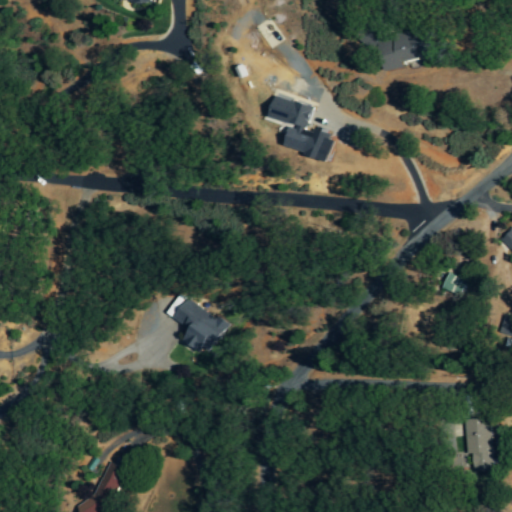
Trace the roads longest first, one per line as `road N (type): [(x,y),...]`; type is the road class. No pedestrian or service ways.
road 1 (residential): [(245,511),(254,446),(278,381),(435,220),(511,163)]
road 2 (residential): [(435,220),(387,208),(50,179)]
road 3 (residential): [(331,329),(422,320),(498,336)]
